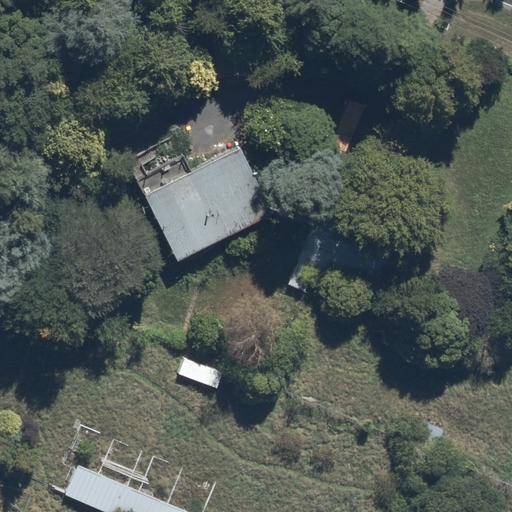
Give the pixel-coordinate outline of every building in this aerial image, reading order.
[(210,33),(213,73),(248,71),(245,30),(210,33)] [(267,205),(235,140),(140,186),(172,252),(267,205)] [(317,213),(286,280),(303,288),(313,267),(370,293),(391,246),(317,213)] [(409,440),(430,449),(439,427),(418,418),(409,440)] [(76,459),(62,491),(109,511),(187,511),(189,509),(76,459)]
